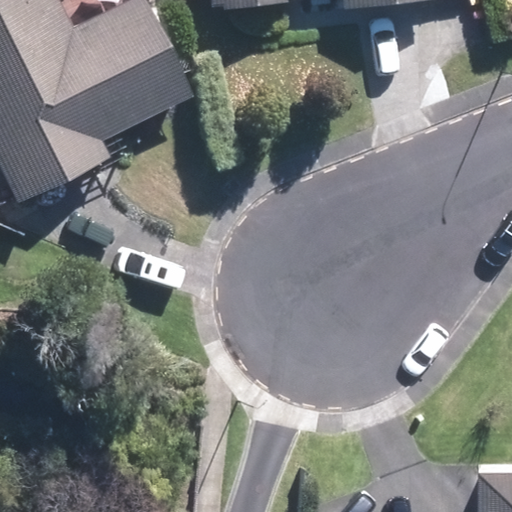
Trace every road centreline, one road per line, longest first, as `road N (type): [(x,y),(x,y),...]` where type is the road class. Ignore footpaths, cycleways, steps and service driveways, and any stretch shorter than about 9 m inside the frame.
road 1 (residential): [(243,511),(312,271)]
road 2 (residential): [(312,271),(511,169)]
